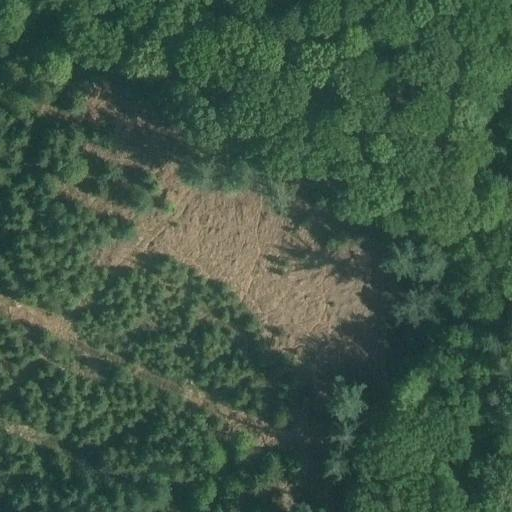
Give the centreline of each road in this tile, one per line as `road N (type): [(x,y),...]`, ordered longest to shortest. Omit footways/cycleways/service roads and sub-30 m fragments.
road 1 (track): [(344,511),(511,84)]
road 2 (track): [(464,206),(235,110)]
